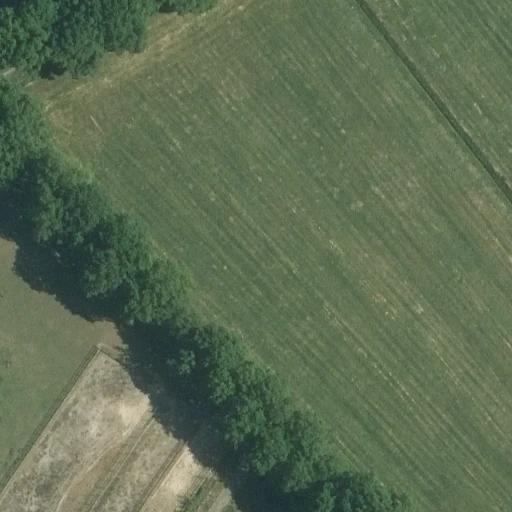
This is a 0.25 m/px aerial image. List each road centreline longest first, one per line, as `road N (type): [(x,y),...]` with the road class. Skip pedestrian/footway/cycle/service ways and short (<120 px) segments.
road 1 (unclassified): [(336,511),(0,151)]
road 2 (unclassified): [(0,69),(118,0)]
